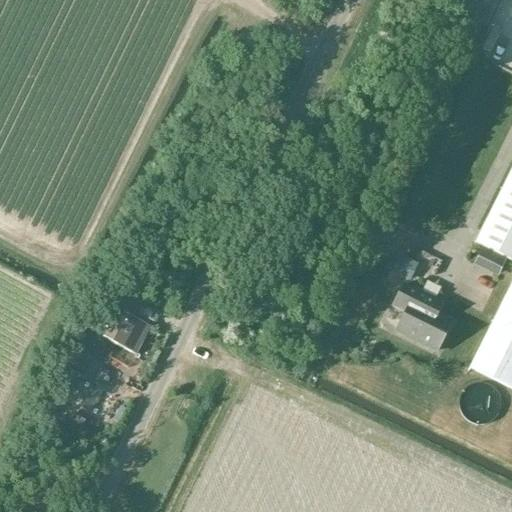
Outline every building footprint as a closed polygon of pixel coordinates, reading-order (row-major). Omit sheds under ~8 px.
[(511,261),(511,281),(469,368),(511,390),(511,168),(475,243),(511,261)] [(406,313),(396,332),(436,352),(451,323),(436,316),(435,312),(440,302),(404,284),(393,306),(406,313)] [(111,321),(102,338),(134,356),(149,327),(130,318),(139,300),(113,286),(97,315),(111,321)] [(64,364),(85,375),(95,358),(73,346),(64,364)] [(77,374),(64,368),(58,382),(71,388),(77,374)] [(499,412),(500,408),(499,404),(498,400),(494,394),(488,390),(481,389),(476,390),(469,393),(464,400),(462,403),(462,408),(463,415),(464,418),(467,421),(469,423),(473,426),(480,427),(486,426),(493,423),(496,419),(498,416),(499,412)] [(120,407),(118,413),(124,416),(127,410),(121,407),(120,407)]
